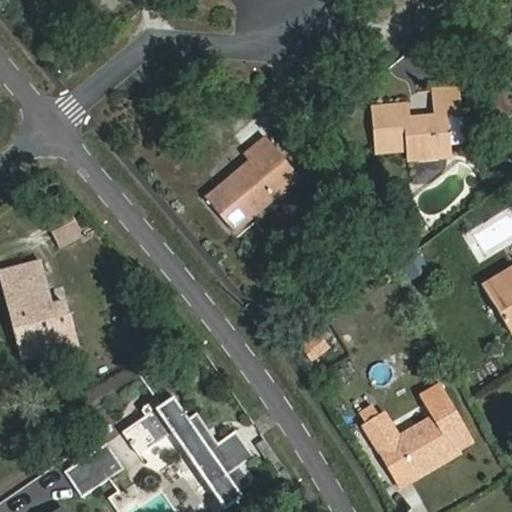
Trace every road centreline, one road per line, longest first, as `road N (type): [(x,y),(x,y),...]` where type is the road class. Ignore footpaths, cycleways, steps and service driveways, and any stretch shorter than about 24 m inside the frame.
road 1 (tertiary): [(347,511),(300,431),(189,283),(55,124)]
road 2 (residential): [(295,0),(250,46),(143,45),(55,124)]
